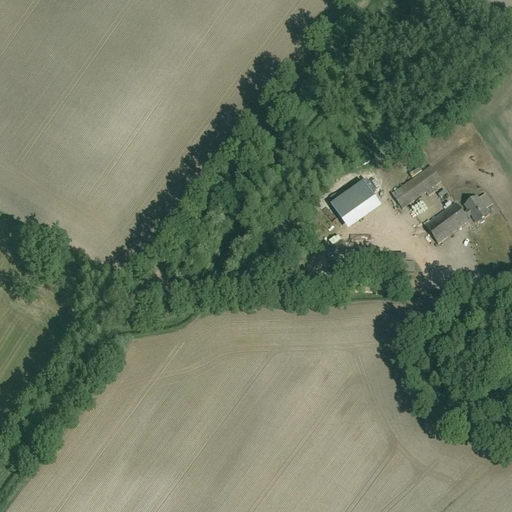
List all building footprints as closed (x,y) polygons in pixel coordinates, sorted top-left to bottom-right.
[(441,183),(442,182),(430,167),(430,168),(391,195),(402,211),(441,183)] [(331,208),(349,234),(382,211),(365,185),(331,208)] [(477,225),(479,223),(481,224),(484,222),(484,220),(489,216),(477,198),(465,207),(468,211),(463,215),(456,204),(424,227),(438,246),(468,222),(466,219),(471,216),(477,225)] [(397,225),(401,232),(411,226),(407,220),(397,225)] [(420,222),(417,224),(423,237),(427,235),(420,222)] [(327,236),(329,232),(317,227),(316,231),(327,236)]
